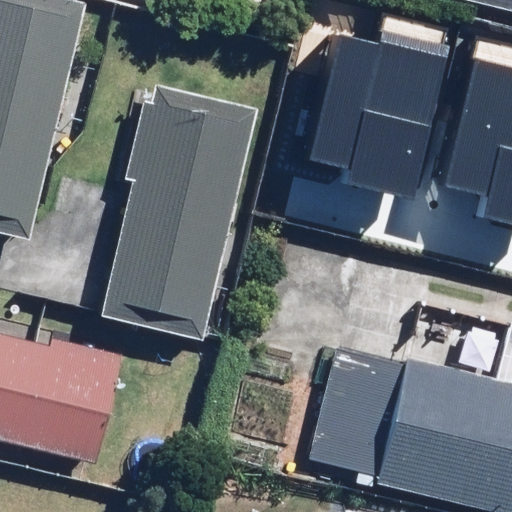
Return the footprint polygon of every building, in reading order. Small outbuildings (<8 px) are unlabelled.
[(80,0),(0,0),(0,222),(37,229),(80,0)] [(253,119),(146,98),(104,311),(210,332),(253,119)] [(511,111),(500,109),(477,221),(511,228),(511,111)] [(337,345),(311,456),(380,472),(378,481),(511,511),(511,319),(507,318),(494,374),(410,354),(408,361),(337,345)] [(121,354),(0,329),(0,436),(100,457),(121,354)]
